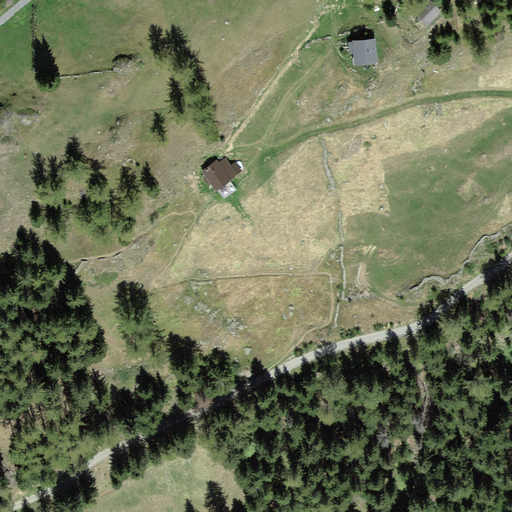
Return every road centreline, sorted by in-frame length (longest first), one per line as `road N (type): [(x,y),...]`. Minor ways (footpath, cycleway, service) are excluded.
road 1 (track): [(4,511),(263,377)]
road 2 (track): [(330,348),(439,322),(511,258)]
